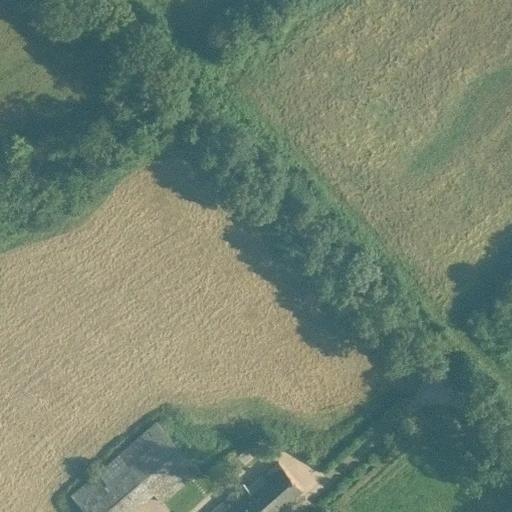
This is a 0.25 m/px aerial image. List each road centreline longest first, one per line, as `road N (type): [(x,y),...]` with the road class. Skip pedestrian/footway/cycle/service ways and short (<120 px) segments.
road 1 (track): [(171,104),(417,353)]
road 2 (track): [(75,0),(171,104)]
road 3 (unclassified): [(417,353),(511,455)]
